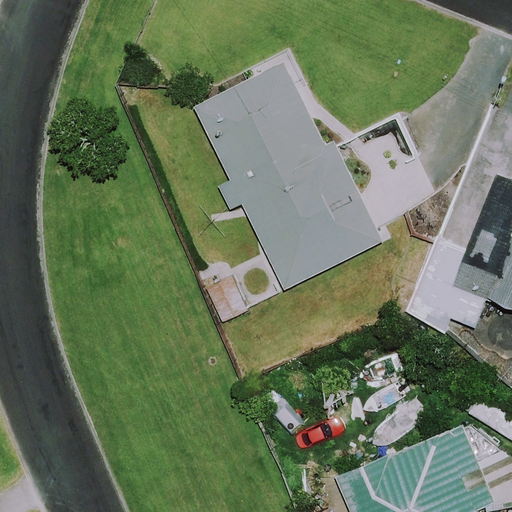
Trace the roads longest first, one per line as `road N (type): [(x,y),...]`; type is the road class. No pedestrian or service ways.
road 1 (residential): [(0,208),(25,344),(86,511)]
road 2 (residential): [(46,0),(8,103),(0,160)]
